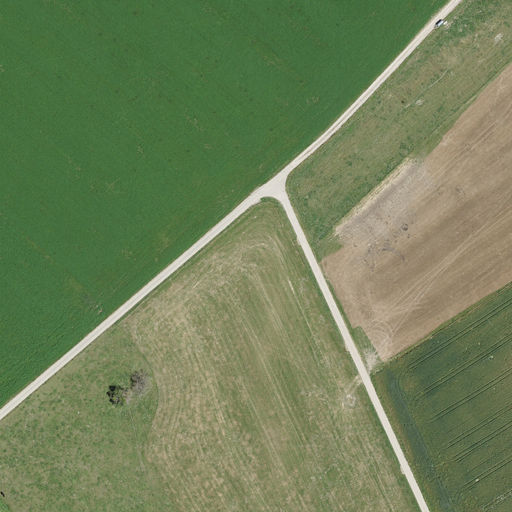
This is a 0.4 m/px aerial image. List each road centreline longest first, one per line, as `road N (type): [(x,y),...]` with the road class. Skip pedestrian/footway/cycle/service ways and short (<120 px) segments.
road 1 (unclassified): [(274,175),(426,511)]
road 2 (unclassified): [(0,410),(274,175)]
road 3 (unclassified): [(274,175),(455,0)]
